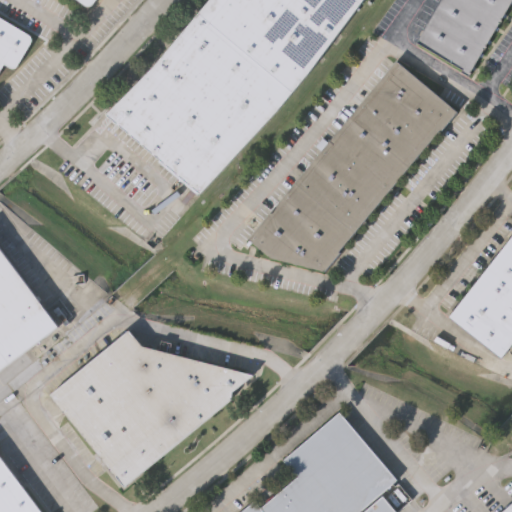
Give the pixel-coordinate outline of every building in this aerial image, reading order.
[(99,0),(78,0),(93,10),(99,0)] [(362,0),(294,90),(202,191),(108,112),(156,64),(209,0),(362,0)] [(511,0),(501,19),(502,19),(500,23),(498,22),(485,45),(486,45),(484,49),(483,48),(469,72),(470,72),(468,75),(461,71),(462,69),(417,43),(441,0),(511,0)] [(0,15),(30,33),(32,35),(32,39),(18,63),(16,64),(13,65),(6,61),(0,71),(0,15)] [(247,237),(396,59),(455,110),(323,272),(268,257),(247,237)] [(511,234),(511,345),(503,357),(450,317),(511,234)] [(0,245),(58,323),(0,367),(0,245)] [(251,376),(232,392),(231,400),(125,488),(50,397),(129,332),(142,347),(251,376)] [(395,478),(355,511),(240,511),(256,499),(263,507),(299,476),(285,459),(339,413),(395,478)] [(0,511),(0,461),(37,511),(0,511)] [(360,511),(382,495),(396,511),(360,511)] [(501,511),(511,503),(511,511),(501,511)]
